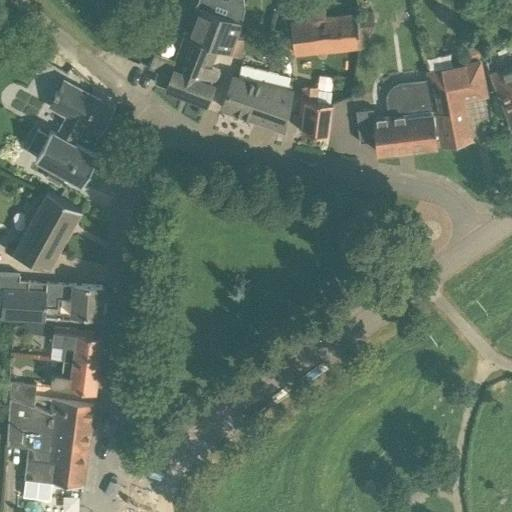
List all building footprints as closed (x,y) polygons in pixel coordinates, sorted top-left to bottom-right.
[(158,70),(154,81),(207,103),(221,68),(210,64),(216,47),(242,57),(243,39),(236,36),(242,21),(244,7),(243,0),(201,0),(177,62),(155,53),(150,67),(158,70)] [(291,18),(291,23),(295,53),(362,46),(361,39),(359,25),(358,11),(326,15),(325,4),(316,5),(316,0),(305,1),(307,16),(291,18)] [(358,11),(359,25),(375,23),(373,9),(358,11)] [(470,57),(481,55),(480,47),(469,49),(470,57)] [(471,139),(463,99),(489,94),(481,57),(427,68),(429,77),(443,145),(471,139)] [(222,107),(285,129),(291,89),(286,89),(288,76),(242,63),(238,74),(234,73),(222,107)] [(503,101),(511,125),(511,63),(492,71),(503,101)] [(60,185),(67,174),(83,183),(98,155),(74,142),(84,124),(101,134),(115,107),(65,79),(59,90),(57,89),(55,94),(56,95),(50,106),(67,115),(58,132),(51,129),(36,157),(52,166),(46,177),(60,185)] [(433,111),(430,81),(403,84),(398,86),(393,90),(390,95),(390,103),(392,115),(387,115),(374,117),(373,111),(357,113),(361,145),(377,144),(378,152),(438,144),(434,111),(433,111)] [(328,135),(332,102),(316,100),(318,85),(304,83),(300,115),(304,115),(302,131),(328,135)] [(81,208),(75,204),(74,205),(49,190),(46,188),(13,246),(49,266),(81,208)] [(409,249),(408,249),(403,233),(405,232),(404,231),(403,231),(403,230),(401,230),(401,231),(391,234),(390,233),(389,233),(389,235),(379,237),(378,236),(376,237),(377,238),(372,244),(370,243),(370,245),(371,245),(373,253),(372,254),(373,256),(374,255),(382,257),(382,258),(384,258),(384,257),(394,254),(394,256),(396,255),(396,254),(406,251),(407,253),(408,252),(408,251),(409,250),(409,249)] [(102,315),(104,285),(18,279),(18,272),(0,271),(0,317),(0,315),(45,318),(46,305),(58,306),(59,296),(71,297),(70,313),(102,315)] [(47,319),(25,318),(24,330),(46,331),(47,319)] [(95,331),(75,328),(55,325),(53,341),(65,342),(63,359),(99,365),(103,336),(94,335),(95,331)] [(96,391),(99,365),(63,359),(61,371),(52,370),(51,385),(96,391)] [(11,379),(9,396),(34,405),(37,383),(11,379)] [(44,409),(44,408),(34,405),(9,396),(8,442),(30,445),(24,495),(51,499),(53,481),(83,485),(89,447),(67,444),(69,426),(65,425),(67,413),(53,410),(52,412),(44,409)] [(94,403),(75,400),(52,397),(50,410),(44,408),(44,409),(52,412),(53,410),(67,413),(65,425),(69,426),(67,444),(89,447),(94,403)]
